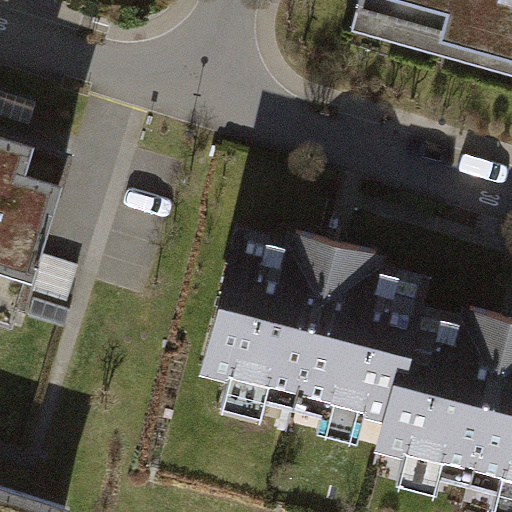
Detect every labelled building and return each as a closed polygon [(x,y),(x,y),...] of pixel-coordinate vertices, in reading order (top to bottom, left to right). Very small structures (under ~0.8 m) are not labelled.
[(511,0),(368,0),(355,55),(511,92),(511,0)] [(65,167),(0,149),(0,327),(17,332),(36,258),(65,167)] [(279,246),(229,234),(195,375),(382,420),(415,282),(368,271),(371,258),(281,237),(279,246)] [(458,324),(408,313),(374,454),(511,486),(511,328),(460,316),(458,324)] [(43,511),(0,499),(0,511),(43,511)]
